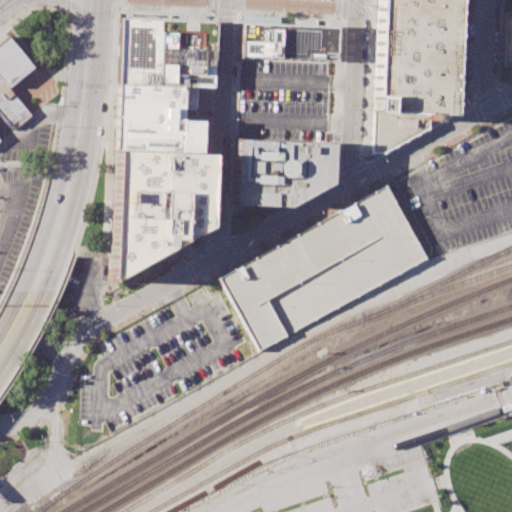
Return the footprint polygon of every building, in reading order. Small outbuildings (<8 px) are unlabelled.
[(376,0),(370,153),(383,154),(450,116),(454,0),(376,0)] [(511,13),(511,66),(501,66),(503,13),(511,13)] [(116,85),(119,19),(210,23),(207,89),(198,89),(116,85)] [(241,25),(239,59),(336,62),(337,29),(241,25)] [(0,73),(0,44),(10,37),(37,69),(12,89),(0,73)] [(0,73),(12,89),(31,115),(13,130),(8,126),(0,116),(0,73)] [(116,85),(114,153),(196,154),(198,89),(116,85)] [(331,146),(330,173),(330,179),(290,201),(258,202),(236,202),(237,142),(331,146)] [(114,153),(111,257),(111,283),(190,240),(205,232),(205,155),(196,154),(114,153)] [(389,188),(427,255),(260,351),(222,277),(226,274),(389,188)]
